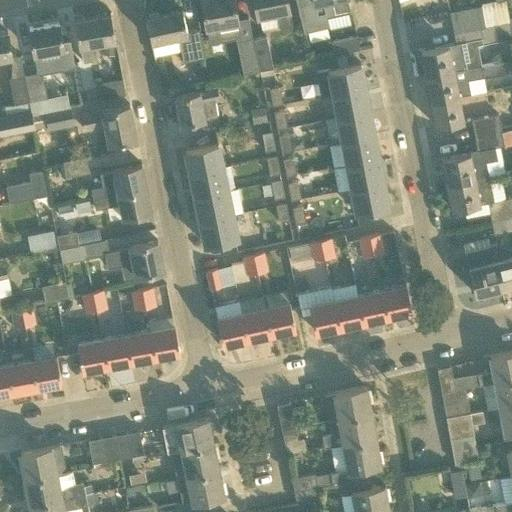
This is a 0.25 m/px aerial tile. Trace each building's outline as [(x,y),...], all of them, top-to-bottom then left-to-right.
[(241,36),(238,22),(234,0),(201,0),(209,42),(241,36)] [(254,0),(258,17),(260,16),(263,30),(280,26),(280,28),(293,26),(287,0),(254,0)] [(327,18),(351,12),(348,0),(296,0),(304,32),(329,27),(327,18)] [(482,7),(481,7),(484,27),(495,25),(491,2),(482,3),(482,7)] [(450,12),(452,23),(479,17),(477,7),(450,12)] [(454,33),(484,27),(481,7),(477,7),(479,17),(452,23),(454,33)] [(182,9),(147,17),(146,17),(154,56),(181,51),(184,62),(205,57),(199,30),(187,32),(182,9)] [(115,41),(116,41),(111,13),(74,20),(79,47),(80,47),(83,63),(95,61),(92,44),(104,42),(115,40),(115,41)] [(29,28),(35,55),(51,52),(54,70),(67,68),(59,22),(29,28)] [(484,43),(511,37),(511,34),(510,22),(484,27),(454,33),(456,44),(449,45),(421,51),(426,76),(466,68),(461,43),(483,38),(484,43)] [(0,59),(11,57),(12,57),(8,32),(0,33),(0,59)] [(360,49),(360,48),(357,35),(332,41),(335,55),(360,49)] [(266,36),(252,39),(254,47),(259,71),(272,68),(266,36)] [(254,47),(252,39),(238,42),(243,74),(259,71),(254,47)] [(115,40),(104,42),(103,55),(114,56),(115,41),(115,40)] [(321,96),(366,88),(361,63),(316,72),(321,96)] [(431,101),(460,96),(471,94),(468,80),(484,77),(482,65),(466,68),(426,76),(431,101)] [(25,76),(30,102),(48,98),(42,72),(25,76)] [(15,105),(30,102),(25,76),(10,79),(15,105)] [(126,95),(123,79),(98,84),(101,100),(126,95)] [(200,92),(200,91),(175,96),(181,125),(206,120),(206,119),(219,117),(215,101),(220,100),(218,88),(200,92)] [(273,105),(283,104),(280,88),(270,90),(273,105)] [(338,118),(370,111),(366,88),(321,96),(321,97),(333,95),(338,118)] [(460,96),(431,101),(436,127),(465,122),(460,96)] [(48,98),(30,102),(32,110),(33,115),(45,112),(51,112),(48,98)] [(109,144),(136,138),(130,105),(82,115),(85,130),(105,126),(109,144)] [(51,112),(45,112),(48,127),(49,130),(74,125),(70,107),(51,112)] [(267,122),(264,108),(251,110),(254,125),(267,122)] [(33,115),(32,110),(6,115),(6,116),(0,117),(0,134),(0,136),(36,129),(33,115)] [(275,113),(278,130),(288,128),(284,111),(275,113)] [(342,141),(375,135),(370,111),(338,118),(342,141)] [(474,130),(501,125),(499,115),(473,120),(474,130)] [(502,135),(502,131),(501,125),(474,130),(476,140),(502,135)] [(511,129),(502,131),(502,135),(504,147),(511,145),(511,129)] [(265,151),(275,150),(272,132),(262,134),(265,151)] [(289,134),(279,136),(283,153),(292,151),(289,134)] [(347,165),(380,159),(375,135),(342,141),(347,165)] [(504,147),(502,135),(476,140),(478,151),(471,153),(442,158),(447,184),(489,176),(506,173),(503,158),(496,159),(495,148),(504,147)] [(292,141),(293,150),(304,147),(303,139),(292,141)] [(191,174),(223,167),(218,143),(186,149),(191,174)] [(280,173),(277,156),(267,158),(270,175),(280,173)] [(63,162),(66,177),(90,173),(86,158),(63,162)] [(283,160),(287,177),(297,175),(293,158),(283,160)] [(352,189),(384,182),(380,159),(347,165),(352,189)] [(93,198),(147,187),(142,164),(101,173),(103,186),(91,188),(93,198)] [(196,198),(228,191),(223,167),(191,174),(196,198)] [(10,202),(47,195),(42,171),(29,174),(31,181),(6,187),(10,202)] [(511,207),(511,198),(494,202),(489,176),(447,184),(452,210),(488,203),(490,212),(511,207)] [(272,184),(274,194),(275,199),(284,198),(281,180),(271,182),(272,184)] [(291,200),(301,198),(298,182),(288,184),(291,200)] [(389,207),(384,182),(352,189),(356,213),(389,207)] [(272,184),(262,185),(264,195),(274,194),(272,184)] [(123,217),(152,211),(147,187),(93,198),(94,200),(84,202),(86,211),(95,209),(96,209),(120,204),(123,217)] [(196,198),(200,221),(233,215),(242,213),(238,189),(228,191),(196,198)] [(279,222),(289,221),(286,205),(276,206),(279,222)] [(293,208),(297,225),(306,223),(303,206),(293,208)] [(511,219),(511,207),(490,212),(492,224),(511,219)] [(238,239),(233,215),(200,221),(206,246),(238,239)] [(511,230),(511,219),(492,224),(494,234),(511,230)] [(32,252),(56,246),(52,230),(28,236),(32,252)] [(59,249),(79,245),(77,232),(56,236),(59,249)] [(369,237),(372,255),(384,252),(380,234),(369,237)] [(364,257),(372,255),(369,237),(360,239),(364,257)] [(321,240),(325,258),(335,256),(331,238),(321,240)] [(315,261),(325,258),(321,240),(311,242),(315,261)] [(136,276),(164,270),(158,241),(130,247),(105,252),(108,268),(133,262),(136,276)] [(511,286),(511,256),(507,258),(503,243),(489,246),(501,289),(511,286)] [(59,249),(63,264),(88,259),(85,244),(79,245),(59,249)] [(290,282),(285,246),(265,249),(270,285),(290,282)] [(476,295),(501,289),(489,246),(465,252),(476,295)] [(253,255),(258,273),(268,271),(264,252),(253,255)] [(258,273),(253,255),(244,257),(245,263),(247,275),(258,273)] [(248,278),(247,275),(245,263),(231,266),(235,284),(249,281),(248,278)] [(231,266),(217,269),(221,287),(235,284),(231,266)] [(0,268),(0,278),(10,277),(8,267),(0,268)] [(207,271),(211,289),(221,287),(217,269),(207,271)] [(332,289),(340,327),(364,322),(358,295),(356,284),(334,288),(332,275),(329,276),(332,289)] [(46,302),(69,297),(66,282),(43,287),(46,302)] [(387,316),(412,311),(406,285),(382,290),(387,316)] [(142,289),(145,308),(156,306),(153,288),(142,289)] [(136,309),(145,308),(142,289),(132,291),(136,309)] [(315,332),(340,327),(332,289),(297,296),(300,308),(310,306),(315,332)] [(364,322),(387,316),(382,290),(358,295),(364,322)] [(96,311),(107,308),(103,291),(93,293),(96,311)] [(86,313),(96,311),(93,293),(83,295),(86,313)] [(265,308),(271,334),(296,328),(290,302),(265,308)] [(37,323),(33,306),(21,308),(25,326),(37,323)] [(16,327),(25,326),(21,308),(13,310),(16,327)] [(247,339),(271,334),(265,308),(242,313),(247,339)] [(223,344),(247,339),(242,313),(217,318),(223,344)] [(155,357),(180,352),(175,326),(150,330),(155,357)] [(131,361),(155,357),(150,330),(126,335),(131,361)] [(107,366),(131,361),(126,335),(102,339),(107,366)] [(83,370),(107,366),(102,339),(77,344),(83,370)] [(480,385),(496,382),(511,378),(511,351),(491,356),(493,371),(478,374),(480,385)] [(32,360),(37,387),(62,382),(57,356),(32,360)] [(13,391),(37,387),(32,360),(8,365),(13,391)] [(0,393),(13,391),(8,365),(0,366),(0,393)] [(456,389),(451,366),(438,368),(442,392),(456,389)] [(500,407),(511,405),(511,378),(496,382),(500,407)] [(340,419),(371,413),(366,387),(335,393),(340,419)] [(442,392),(447,417),(470,413),(465,387),(456,389),(442,392)] [(282,430),(296,427),(291,402),(277,405),(282,430)] [(511,405),(500,407),(505,434),(511,432),(511,405)] [(476,447),(472,424),(485,422),(483,411),(470,413),(447,417),(453,451),(476,447)] [(340,419),(330,421),(333,435),(322,437),(324,448),(344,445),(376,439),(371,413),(340,419)] [(177,424),(179,436),(164,439),(167,453),(182,450),(214,444),(208,418),(177,424)] [(282,430),(285,443),(298,440),(296,427),(282,430)] [(144,455),(140,432),(140,431),(127,433),(131,457),(144,455)] [(119,459),(131,457),(127,433),(114,436),(119,459)] [(106,462),(119,459),(114,436),(101,438),(106,462)] [(93,464),(106,462),(101,438),(89,440),(93,464)] [(376,439),(344,445),(349,469),(316,475),(316,474),(292,478),(294,491),(318,486),(333,484),(340,483),(368,477),(366,467),(380,465),(376,439)] [(188,476),(187,475),(219,470),(214,444),(182,450),(185,466),(176,468),(178,478),(188,476)] [(30,478),(65,471),(62,459),(52,461),(50,447),(21,453),(26,479),(30,478)] [(453,451),(455,465),(479,460),(476,447),(453,451)] [(83,482),(74,484),(72,470),(65,472),(65,471),(30,478),(26,479),(30,504),(71,496),(86,494),(83,482)] [(190,489),(193,502),(224,496),(219,470),(187,475),(188,476),(178,478),(180,490),(180,491),(190,489)] [(467,496),(466,490),(462,470),(450,472),(455,498),(467,496)] [(177,477),(165,479),(168,501),(180,499),(177,477)] [(343,511),(388,511),(384,486),(370,488),(368,477),(340,483),(343,494),(341,495),(343,511)] [(479,490),(477,483),(465,485),(466,490),(467,496),(467,499),(475,497),(479,490)] [(294,491),(297,504),(321,499),(318,486),(294,491)] [(93,493),(86,494),(88,506),(95,504),(93,493)] [(88,506),(86,494),(71,496),(30,504),(31,511),(64,511),(88,506)] [(511,511),(511,502),(482,508),(482,511),(511,511)]
